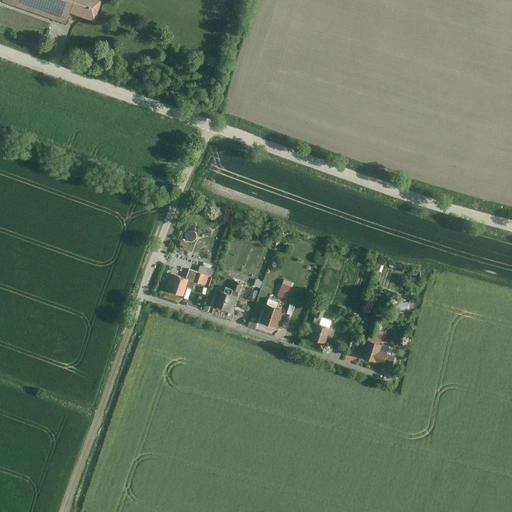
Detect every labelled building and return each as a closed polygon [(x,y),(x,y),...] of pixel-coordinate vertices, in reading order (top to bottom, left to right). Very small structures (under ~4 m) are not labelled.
[(5,0),(5,1),(68,23),(72,11),(101,21),(107,0),(5,0)] [(190,280),(172,274),(167,290),(184,296),(190,280)] [(280,290),(290,293),(293,281),(284,278),(280,290)] [(236,297),(221,291),(216,306),(231,311),(236,297)] [(410,309),(410,299),(397,299),(397,309),(410,309)] [(283,310),(264,305),(259,323),(278,328),(283,310)] [(331,328),(318,324),(314,338),(327,342),(331,328)] [(381,344),(367,340),(362,356),(388,363),(390,356),(378,352),(381,344)]
